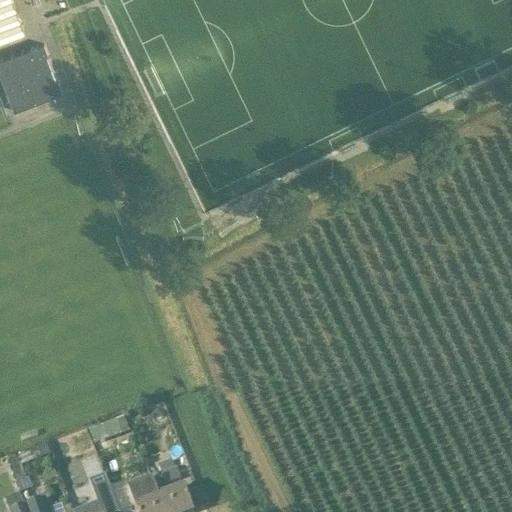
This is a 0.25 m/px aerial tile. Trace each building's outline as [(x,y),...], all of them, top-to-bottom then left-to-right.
[(0,0),(0,42),(24,34),(11,0),(0,0)] [(44,44),(0,60),(0,72),(14,111),(62,93),(44,44)] [(112,424),(117,437),(129,433),(124,420),(112,424)] [(41,449),(9,462),(17,482),(26,479),(21,466),(44,457),(41,449)] [(176,470),(161,475),(165,486),(180,481),(176,470)] [(125,486),(110,491),(118,511),(127,511),(134,509),(135,511),(163,511),(159,499),(153,483),(128,492),(125,486)] [(192,511),(184,490),(159,499),(163,511),(192,511)] [(43,511),(40,503),(25,509),(25,511),(43,511)]
